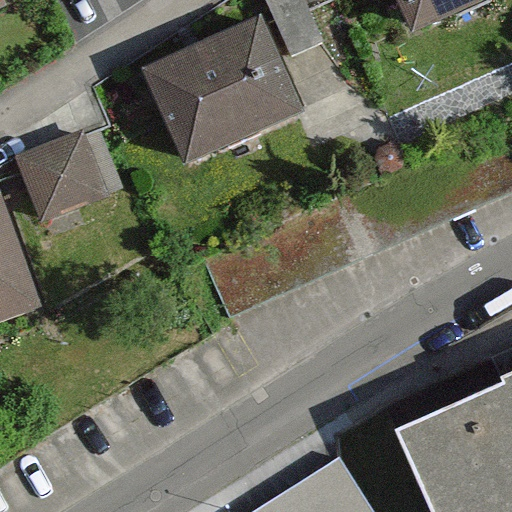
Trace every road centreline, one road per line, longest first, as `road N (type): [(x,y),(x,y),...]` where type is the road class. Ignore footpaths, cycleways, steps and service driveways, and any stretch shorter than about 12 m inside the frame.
road 1 (residential): [(511,261),(117,511)]
road 2 (residential): [(0,123),(183,0)]
